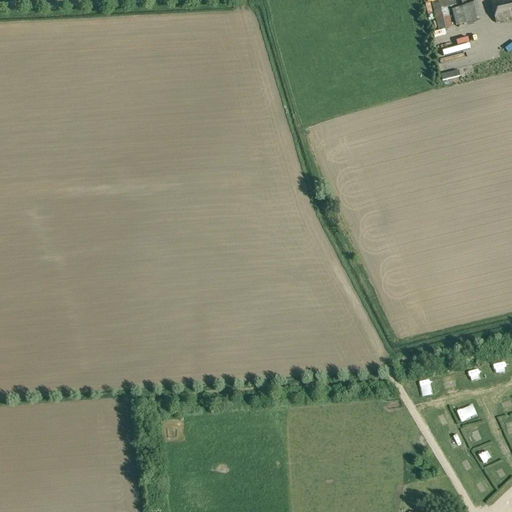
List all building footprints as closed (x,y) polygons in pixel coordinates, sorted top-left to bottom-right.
[(447,7),(456,5),(454,0),(443,0),(439,1),(438,0),(436,0),(430,2),(438,31),(452,27),(447,7)] [(511,0),(494,0),(491,1),(496,23),(511,19),(511,0)] [(452,10),(456,27),(481,21),(477,3),(452,10)] [(444,53),(446,64),(472,59),(470,48),(444,53)] [(475,378),(484,376),(483,366),(474,368),(475,378)] [(448,376),(451,384),(460,381),(457,373),(448,376)] [(424,391),(433,390),(431,379),(423,380),(424,391)]
